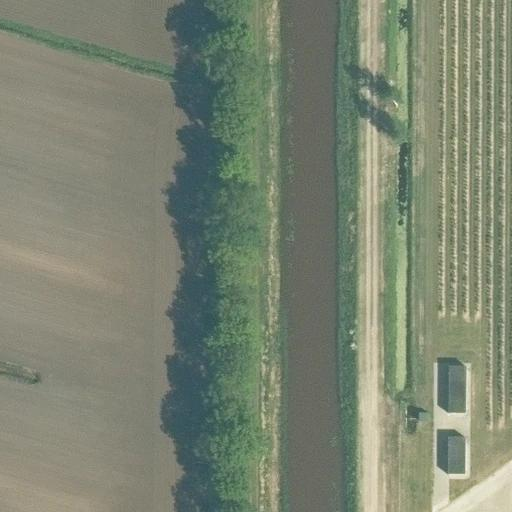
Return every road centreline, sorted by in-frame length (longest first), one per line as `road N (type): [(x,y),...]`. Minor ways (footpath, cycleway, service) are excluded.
road 1 (track): [(259,0),(255,511)]
road 2 (track): [(370,511),(372,0)]
